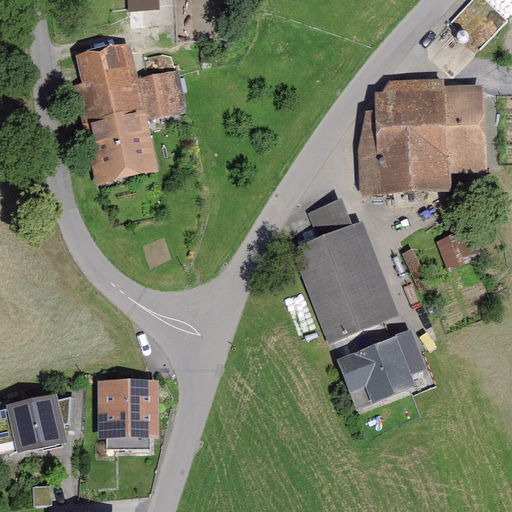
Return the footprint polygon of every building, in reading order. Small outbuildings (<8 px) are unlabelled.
[(227,33),(225,0),(175,0),(177,35),(227,33)] [(511,0),(491,0),(509,17),(511,13),(511,0)] [(469,28),(482,44),(508,23),(496,7),(469,28)] [(127,46),(70,58),(99,190),(157,178),(147,130),(181,123),(171,78),(136,86),(127,46)] [(487,86),(385,84),(360,117),(360,198),(450,197),(450,182),(488,181),(487,86)] [(331,338),(382,318),(339,207),(314,217),(325,247),(300,256),(331,338)] [(466,237),(443,245),(452,270),(475,261),(466,237)] [(382,318),(331,338),(352,390),(368,384),(374,399),(408,385),(405,376),(421,370),(409,339),(393,346),(382,318)] [(159,384),(99,384),(99,441),(108,441),(108,453),(151,453),(150,443),(159,442),(159,384)] [(64,444),(54,399),(5,410),(15,455),(64,444)]
